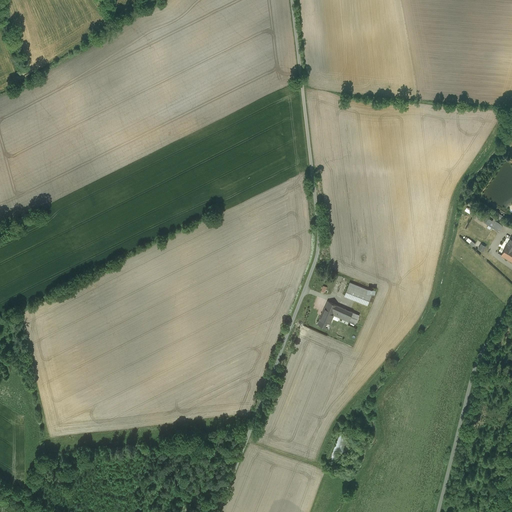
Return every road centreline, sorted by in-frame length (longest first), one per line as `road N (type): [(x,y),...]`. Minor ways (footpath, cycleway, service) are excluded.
road 1 (unclassified): [(291,0),(319,238),(215,511)]
road 2 (unclassified): [(437,511),(477,357),(511,301)]
